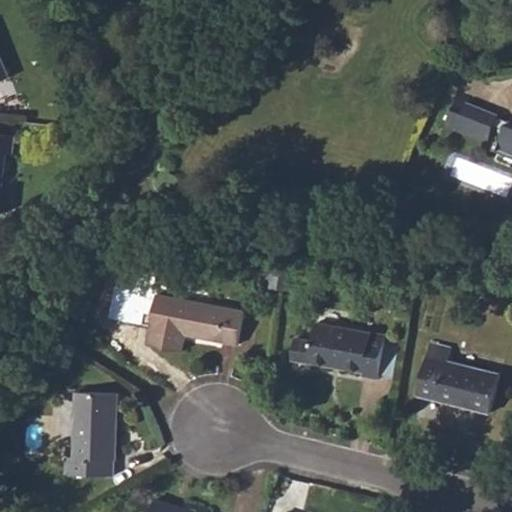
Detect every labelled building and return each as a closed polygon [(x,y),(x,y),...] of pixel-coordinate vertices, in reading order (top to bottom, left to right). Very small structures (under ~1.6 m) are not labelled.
[(0,80),(9,77),(0,54),(0,80)] [(448,126),(457,129),(475,84),(477,80),(467,76),(448,126)] [(457,129),(487,141),(505,96),(475,84),(457,129)] [(511,122),(510,122),(502,142),(511,146),(511,122)] [(0,214),(5,153),(10,154),(13,134),(0,133),(0,214)] [(267,287),(278,288),(281,273),(269,271),(267,287)] [(278,288),(291,290),(293,275),(281,273),(278,288)] [(153,344),(181,349),(184,334),(239,344),(245,311),(159,295),(153,328),(155,328),(153,344)] [(309,360),(365,370),(365,375),(380,379),(387,335),(316,323),(309,360)] [(420,394),(491,411),(501,373),(449,360),(452,347),(432,342),(420,394)] [(68,456),(68,471),(114,472),(115,456),(116,456),(118,392),(77,391),(74,456),(68,456)] [(203,511),(204,509),(187,503),(183,511),(182,511),(176,510),(177,506),(156,499),(151,511),(203,511)]
